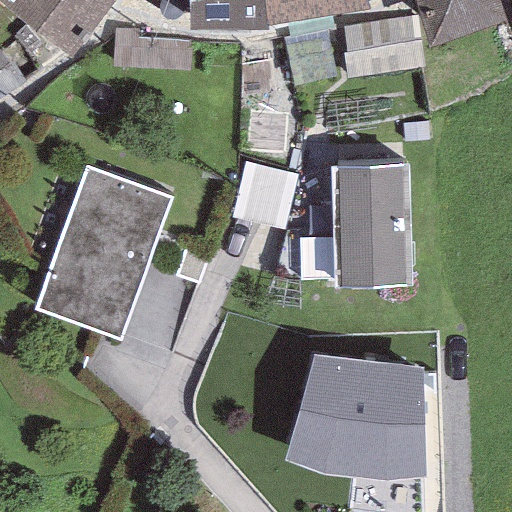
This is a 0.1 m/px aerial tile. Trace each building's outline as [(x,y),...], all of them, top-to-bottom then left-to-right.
[(0,0),(0,7),(34,36),(61,0),(0,0)] [(61,0),(34,36),(70,60),(115,0),(61,0)] [(227,0),(228,28),(304,26),(302,0),(227,0)] [(302,0),(304,26),(348,19),(344,0),(302,0)] [(390,12),(387,0),(344,0),(348,19),(390,12)] [(431,0),(387,0),(390,12),(431,0)] [(511,25),(511,0),(456,0),(470,40),(511,25)] [(447,30),(373,42),(381,92),(455,80),(447,30)] [(325,127),(281,124),(278,167),(322,170),(325,127)] [(291,233),(301,175),(251,166),(242,224),(291,233)] [(170,199),(86,169),(34,314),(118,344),(170,199)] [(440,180),(368,182),(370,295),(442,293),(440,180)] [(423,371),(314,359),(283,464),(324,479),(384,485),(427,481),(423,371)]
